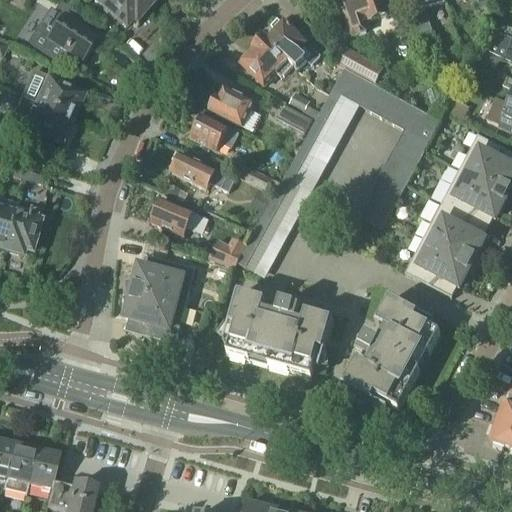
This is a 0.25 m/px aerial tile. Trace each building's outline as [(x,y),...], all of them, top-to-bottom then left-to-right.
[(89,0),(91,1),(97,7),(126,32),(132,25),(135,28),(146,15),(129,0),(89,0)] [(129,0),(146,15),(157,3),(154,1),(154,0),(129,0)] [(336,0),(352,42),(367,36),(363,24),(368,22),(369,27),(389,20),(388,16),(397,13),(392,0),(381,0),(380,0),(336,0)] [(415,0),(407,2),(419,38),(432,34),(423,10),(445,5),(444,1),(446,1),(446,0),(415,0)] [(493,8),(490,0),(475,0),(480,13),(493,8)] [(48,25),(31,51),(58,68),(66,56),(83,67),(96,48),(86,41),(88,38),(63,20),(62,21),(54,15),(48,25)] [(266,40),(265,42),(293,71),(297,75),(306,66),(311,71),(328,54),(323,45),(307,30),(300,37),(298,39),(284,25),(268,42),(266,40)] [(511,67),(511,42),(500,38),(488,58),(511,67)] [(293,71),(265,42),(241,67),(266,92),(279,79),(282,82),(293,71)] [(0,62),(2,63),(8,50),(0,46),(0,62)] [(345,73),(359,80),(375,89),(384,72),(343,50),(333,68),(345,74),(345,73)] [(333,95),(341,99),(347,102),(359,80),(345,73),(345,74),(333,95)] [(22,101),(36,107),(35,108),(72,125),(83,101),(46,84),(48,82),(34,75),(22,101)] [(383,93),(375,89),(359,80),(347,102),(371,115),(383,93)] [(511,95),(511,100),(509,109),(511,110),(511,83),(507,82),(503,92),(511,95)] [(219,101),(218,100),(210,115),(244,132),(256,108),(224,92),(219,101)] [(371,115),(382,122),(394,99),(383,93),(371,115)] [(341,99),(333,95),(328,105),(335,109),(341,99)] [(382,122),(394,128),(406,106),(394,99),(382,122)] [(317,125),(281,105),(273,120),(309,140),(310,138),(316,127),(317,125)] [(335,109),(328,105),(322,116),(329,120),(335,109)] [(394,128),(404,134),(405,133),(417,140),(429,119),(406,106),(394,128)] [(22,115),(17,127),(25,131),(61,148),(72,125),(35,108),(30,119),(22,115)] [(487,125),(493,127),(511,135),(511,110),(509,109),(504,120),(491,115),(487,125)] [(322,116),(317,125),(316,127),(323,131),(329,120),(322,116)] [(405,133),(404,134),(399,144),(424,158),(442,126),(429,119),(417,140),(405,133)] [(197,125),(198,129),(191,142),(218,156),(221,149),(232,154),(240,138),(230,133),(229,133),(203,120),(201,123),(197,125)] [(316,127),(310,138),(317,142),(323,131),(316,127)] [(310,138),(309,140),(304,147),(304,148),(312,153),(317,142),(310,138)] [(511,157),(478,139),(459,174),(511,202),(511,157)] [(393,155),(418,169),(424,158),(399,144),(393,155)] [(304,148),(298,158),(298,159),(306,163),(312,153),(304,148)] [(387,166),(412,179),(418,169),(393,155),(387,166)] [(191,188),(208,196),(212,189),(229,197),(235,185),(218,177),(181,159),(172,178),(191,188)] [(298,159),(292,170),(300,174),(306,163),(298,159)] [(381,176),(406,190),(412,179),(387,166),(381,176)] [(24,184),(27,172),(15,169),(12,181),(24,184)] [(244,170),(238,181),(267,196),(273,184),(244,170)] [(292,170),(286,181),(294,185),(300,174),(292,170)] [(27,172),(24,184),(48,191),(51,179),(27,172)] [(511,202),(459,174),(441,209),(470,224),(470,223),(468,222),(477,214),(495,223),(500,214),(511,202)] [(375,187),(400,201),(406,190),(381,176),(375,187)] [(282,188),(283,188),(281,192),(288,196),(294,185),(286,181),(282,188)] [(369,198),(395,212),(400,201),(375,187),(369,198)] [(275,201),(274,202),(282,207),(288,196),(281,192),(277,199),(275,201)] [(274,202),(258,195),(248,212),(265,220),(268,213),(274,202)] [(363,209),(389,222),(395,212),(369,198),(363,209)] [(0,253),(4,255),(15,216),(17,207),(0,202),(0,253)] [(274,202),(268,213),(276,217),(282,207),(274,202)] [(161,203),(151,228),(172,237),(185,243),(196,217),(191,215),(191,216),(161,203)] [(357,219),(383,233),(389,222),(363,209),(357,219)] [(470,224),(441,209),(423,243),(476,271),(484,264),(478,257),(484,245),(466,235),(468,223),(470,224)] [(28,220),(15,216),(4,255),(22,260),(23,254),(31,257),(40,223),(42,215),(31,212),(28,220)] [(268,213),(265,220),(262,224),(270,228),(276,217),(268,213)] [(348,218),(343,227),(353,233),(358,223),(348,218)] [(262,224),(257,235),(264,239),(270,228),(262,224)] [(257,235),(251,246),(258,250),(264,239),(257,235)] [(228,249),(218,245),(208,265),(235,274),(239,267),(240,264),(245,256),(249,249),(231,242),(228,249)] [(476,271),(423,243),(405,278),(452,303),(458,291),(459,292),(464,282),(476,271)] [(249,249),(245,256),(252,260),(258,250),(251,246),(249,249)] [(245,256),(240,264),(239,267),(246,271),(252,260),(245,256)] [(136,285),(127,286),(128,297),(186,311),(196,273),(144,260),(141,272),(140,272),(136,285)] [(126,323),(128,324),(124,336),(176,350),(186,311),(128,297),(129,313),(126,323)] [(252,356),(271,362),(268,370),(312,383),(319,357),(325,358),(334,325),(306,317),(307,315),(280,308),(275,328),(261,324),(266,306),(238,298),(228,331),(234,332),(227,358),(249,365),(252,356)] [(342,391),(372,408),(375,402),(399,415),(420,376),(412,371),(422,354),(429,358),(441,338),(417,325),(420,319),(389,303),(376,329),(392,338),(385,351),(367,341),(354,365),(356,366),(342,391)] [(494,425),(496,428),(489,445),(511,454),(511,391),(508,398),(499,418),(496,419),(494,425)] [(0,446),(0,483),(5,485),(14,449),(0,446)] [(5,485),(6,485),(3,495),(25,500),(28,490),(27,490),(36,455),(14,449),(5,485)] [(27,490),(28,490),(51,496),(53,491),(59,460),(36,455),(27,490)] [(53,491),(51,496),(47,511),(93,511),(97,495),(73,489),(71,495),(53,491)]
